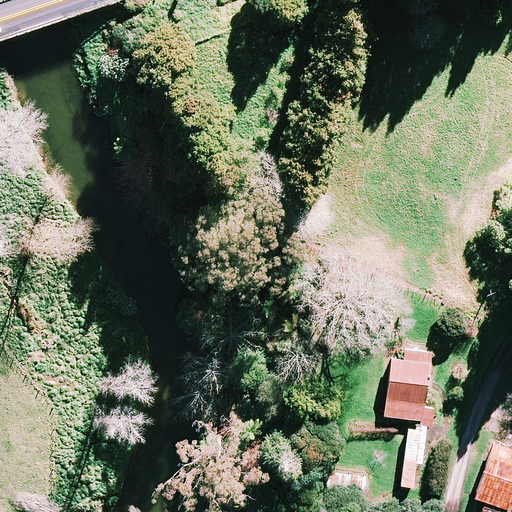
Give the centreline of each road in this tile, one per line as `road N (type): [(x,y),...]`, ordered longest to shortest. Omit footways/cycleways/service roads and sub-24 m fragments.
road 1 (trunk): [(450,0),(218,97),(0,174)]
road 2 (track): [(465,511),(493,399),(511,361)]
